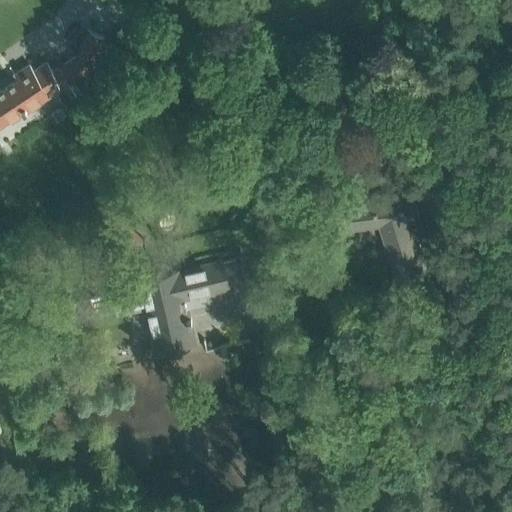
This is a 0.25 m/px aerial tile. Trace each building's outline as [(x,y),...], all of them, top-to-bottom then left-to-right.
[(72,76),(82,91),(107,74),(112,63),(94,54),(103,36),(89,29),(76,55),(65,63),(73,75),(72,76)] [(167,64),(177,91),(203,82),(194,55),(167,64)] [(26,110),(42,99),(50,94),(50,93),(62,85),(47,61),(34,70),(29,64),(14,74),(17,79),(0,90),(0,123),(23,108),(24,110),(25,109),(26,110)] [(418,182),(448,172),(433,128),(404,137),(418,182)] [(344,204),(344,205),(346,225),(380,221),(398,279),(425,271),(411,226),(417,225),(412,195),(344,204)] [(235,224),(240,250),(257,246),(252,220),(235,224)] [(135,286),(115,291),(119,309),(144,303),(153,338),(155,338),(158,350),(193,342),(188,321),(191,320),(190,315),(187,316),(182,294),(192,292),(193,294),(227,286),(221,260),(139,279),(140,285),(135,286)]
